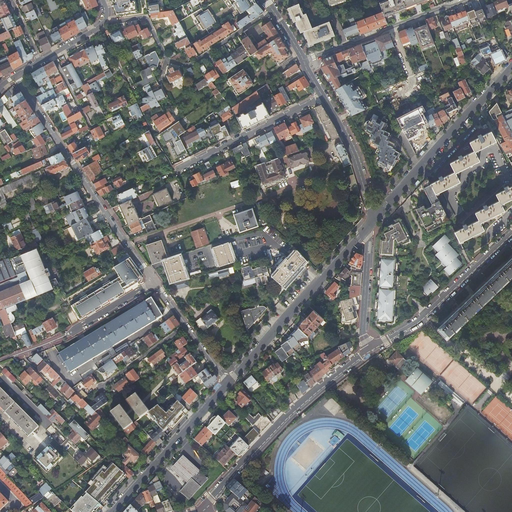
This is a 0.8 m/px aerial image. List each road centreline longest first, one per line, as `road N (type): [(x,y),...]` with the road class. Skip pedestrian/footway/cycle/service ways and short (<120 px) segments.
road 1 (residential): [(154,282),(16,76)]
road 2 (residential): [(361,356),(286,416),(200,508)]
road 3 (secondary): [(370,221),(227,382)]
road 4 (residential): [(272,10),(187,66),(166,60),(145,17),(105,19)]
road 5 (secondary): [(511,65),(370,221)]
road 6 (residential): [(511,232),(419,321),(361,356)]
road 7 (secondary): [(227,382),(111,511)]
road 8 (residential): [(303,62),(465,0)]
road 9 (residential): [(321,96),(173,172)]
road 10 (residential): [(154,282),(63,336),(18,352)]
road 11 (residential): [(321,96),(356,160),(370,221)]
road 12 (residential): [(370,221),(361,356)]
